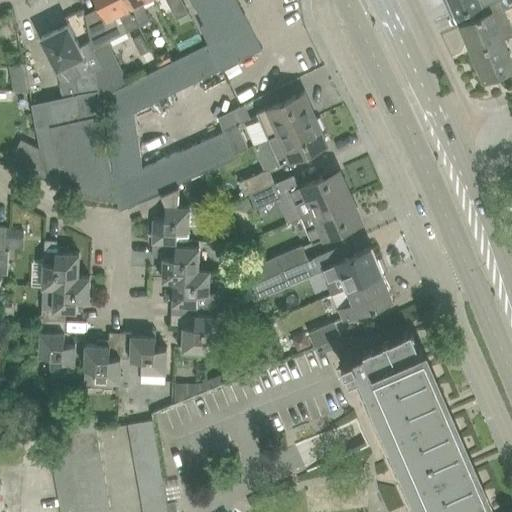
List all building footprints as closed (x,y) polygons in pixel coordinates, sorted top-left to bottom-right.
[(100,0),(103,5),(85,13),(91,42),(103,65),(96,68),(100,95),(128,81),(107,40),(110,39),(108,35),(126,26),(128,29),(140,24),(127,0),(100,0)] [(263,46),(239,0),(192,0),(198,8),(205,21),(200,24),(209,41),(128,81),(100,95),(118,199),(119,209),(189,178),(197,174),(236,156),(234,153),(225,130),(143,166),(134,109),(248,53),(263,46)] [(143,0),(127,0),(140,24),(152,18),(143,0)] [(169,0),(178,18),(189,12),(183,0),(169,0)] [(452,0),(457,12),(480,3),(480,4),(482,3),(488,0),(452,0)] [(481,15),(462,23),(473,50),(503,37),(511,33),(511,25),(504,7),(511,3),(511,0),(488,0),(482,3),(487,13),(481,15)] [(118,199),(100,95),(96,68),(103,65),(91,42),(90,40),(80,46),(68,22),(42,35),(58,68),(68,121),(37,129),(45,174),(61,171),(64,185),(88,195),(118,199)] [(511,66),(511,59),(503,37),(473,50),(485,78),(511,66)] [(28,90),(24,63),(9,65),(13,90),(28,90)] [(304,90),(286,98),(257,110),(269,137),(316,117),(304,90)] [(245,102),(219,114),(224,128),(237,122),(251,115),(245,102)] [(327,141),(316,117),(269,137),(280,162),(327,141)] [(234,153),(248,147),(237,122),(224,128),(225,130),(234,153)] [(44,176),(39,147),(22,137),(11,160),(44,176)] [(270,167),(240,180),(246,194),(250,192),(276,181),(270,167)] [(282,195),(278,197),(289,221),(302,215),(350,194),(340,171),(325,177),(324,174),(291,189),(291,191),(282,195)] [(282,195),(276,181),(250,192),(256,206),(282,195)] [(191,205),(178,204),(180,186),(139,202),(144,215),(155,216),(154,239),(190,240),(190,229),(191,205)] [(360,218),(350,194),(302,215),(308,228),(307,229),(313,242),(346,227),(345,224),(360,218)] [(24,228),(7,228),(6,247),(24,248),(24,228)] [(58,239),(46,239),(44,285),(55,286),(55,285),(67,286),(68,274),(80,274),(81,251),(58,250),(58,239)] [(164,279),(175,280),(175,279),(187,280),(188,268),(200,269),(200,268),(200,245),(154,243),(153,256),(165,256),(164,279)] [(283,269),(309,258),(303,243),(247,267),(253,282),(265,276),(283,269)] [(340,259),(321,268),(326,279),(332,293),(383,271),(372,246),(340,259)] [(309,258),(283,269),(289,282),(315,271),(309,258)] [(175,280),(174,301),(198,302),(198,313),(221,314),(222,293),(210,292),(211,269),(200,268),(200,269),(188,268),(187,280),(175,279),(175,280)] [(383,271),(332,293),(343,320),(394,297),(383,271)] [(90,298),(91,274),(80,274),(68,274),(67,286),(55,285),(55,286),(54,308),(43,307),(43,317),(66,318),(67,309),(78,309),(79,298),(90,298)] [(259,295),(271,290),(265,276),(253,282),(259,295)] [(198,313),(198,302),(174,301),(173,301),(173,312),(198,313)] [(220,339),(221,314),(198,313),(173,312),(172,325),(185,325),(184,348),(208,349),(208,338),(220,339)] [(66,332),(71,332),(71,331),(66,330),(66,318),(43,317),(41,354),(52,354),(52,365),(76,366),(77,343),(65,342),(66,332)] [(334,319),(309,330),(315,344),(340,333),(334,319)] [(121,380),(122,357),(121,357),(122,331),(111,331),(111,333),(110,344),(87,343),(86,367),(86,384),(111,386),(111,379),(121,380)] [(134,334),(134,332),(122,331),(121,357),(122,357),(143,358),(143,369),(167,370),(168,347),(156,346),(157,335),(134,334)] [(489,511),(411,331),(344,360),(367,414),(350,421),(356,434),(361,446),(378,439),(409,511),(489,511)] [(183,381),(183,399),(200,392),(200,382),(183,381)] [(79,413),(79,430),(98,426),(98,414),(79,413)] [(155,430),(153,418),(129,422),(131,434),(155,430)] [(79,430),(73,431),(75,442),(100,438),(98,426),(79,430)] [(157,442),(155,430),(131,434),(133,446),(157,442)] [(75,442),(73,431),(48,435),(50,447),(75,442)] [(102,450),(100,438),(75,442),(77,454),(102,450)] [(24,468),(24,457),(25,440),(2,444),(1,455),(0,466),(24,468)] [(77,454),(75,442),(50,447),(52,459),(77,454)] [(159,453),(157,442),(133,446),(135,457),(159,453)] [(104,462),(102,450),(77,454),(79,466),(104,462)] [(161,465),(159,453),(135,457),(137,469),(161,465)] [(79,466),(77,454),(52,459),(54,471),(79,466)] [(106,474),(104,462),(79,466),(81,478),(106,474)] [(163,477),(161,465),(137,469),(139,481),(163,477)] [(0,479),(23,481),(24,468),(0,466),(0,467),(0,479)] [(81,478),(79,466),(54,471),(56,482),(81,478)] [(108,486),(106,474),(81,478),(83,490),(108,486)] [(165,488),(163,477),(139,481),(140,492),(165,488)] [(83,490),(81,478),(56,482),(58,494),(83,490)] [(0,491),(22,493),(23,481),(0,479),(0,491)] [(110,498),(108,486),(83,490),(85,502),(110,498)] [(167,500),(165,488),(140,492),(142,504),(167,500)] [(85,502),(83,490),(58,494),(60,506),(85,502)] [(0,502),(21,504),(22,493),(0,491),(0,502)] [(100,511),(112,510),(110,498),(85,502),(86,511),(100,511)] [(165,511),(169,511),(167,500),(142,504),(143,511),(165,511)] [(0,511),(20,511),(21,504),(0,502),(0,511)] [(86,511),(85,502),(60,506),(60,511),(86,511)]
